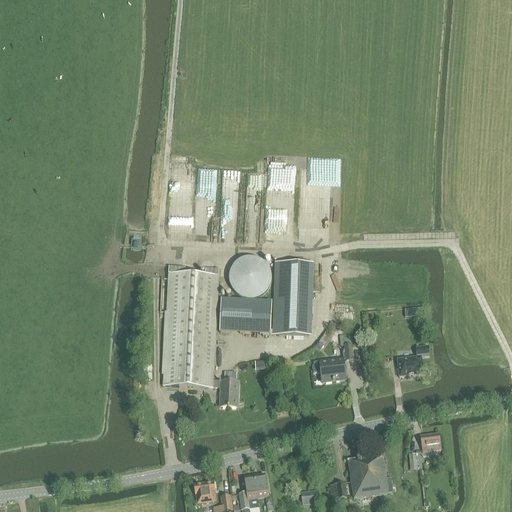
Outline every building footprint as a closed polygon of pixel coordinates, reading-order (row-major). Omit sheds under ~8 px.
[(174,196),(195,197),(195,198),(197,198),(197,210),(210,210),(210,198),(217,198),(218,165),(175,164),(174,196)] [(241,192),(241,168),(225,168),(224,206),(232,207),(232,192),(241,192)] [(262,220),(265,169),(249,168),(246,219),(262,220)] [(269,180),(289,181),(289,173),(287,173),(287,169),(269,169),(269,180)] [(326,223),(329,185),(305,184),(304,208),(311,208),(310,222),(326,223)] [(206,213),(195,214),(195,229),(206,229),(206,213)] [(181,230),(181,221),(187,221),(186,215),(170,216),(171,230),(181,230)] [(262,298),(263,297),(264,296),(266,294),(267,293),(268,292),(269,290),(270,289),(271,287),(271,285),(271,283),(272,282),(272,280),(272,278),(271,276),(271,275),(271,273),(270,271),(269,269),(268,268),(267,266),(266,265),(265,264),(263,263),(262,262),(260,261),(259,260),(257,259),(255,259),(253,259),(252,259),(250,259),(248,259),(246,259),(244,259),(243,260),(241,261),(240,262),(238,263),(237,264),(235,265),(234,266),(233,268),(232,269),(231,271),(231,273),(230,274),(230,276),(229,278),(229,280),(229,281),(230,283),(230,285),(231,287),(231,288),(232,290),(233,292),(234,293),(235,294),(236,296),(238,297),(239,298),(241,299),(243,299),(244,300),(246,300),(248,301),(250,301),(251,301),(253,301),(255,300),(257,300),(258,299),(260,299),(262,298)] [(275,264),(273,336),(309,338),(311,265),(275,264)] [(169,274),(164,387),(221,389),(220,408),(239,408),(240,384),(214,382),(219,277),(220,269),(206,268),(206,276),(185,275),(186,267),(170,267),(169,274)] [(272,304),(221,301),(220,334),(271,336),(272,304)] [(424,309),(417,310),(417,318),(418,321),(425,320),(424,309)] [(350,334),(339,336),(341,347),(345,347),(352,346),(352,345),(350,334)] [(346,352),(343,353),(343,358),(346,357),(346,362),(354,361),(352,346),(345,347),(346,352)] [(418,359),(398,361),(400,379),(424,376),(422,359),(430,358),(429,348),(416,349),(418,359)] [(258,356),(259,366),(269,365),(269,356),(258,356)] [(313,368),(313,370),(314,373),(317,375),(323,375),(324,384),(341,382),(341,381),(346,381),(344,360),(314,364),(315,366),(313,368)] [(439,435),(422,438),(424,454),(442,452),(439,435)] [(359,460),(359,461),(349,462),(354,500),(393,494),(392,480),(387,480),(384,458),(374,460),(374,458),(364,459),(359,460)] [(265,476),(256,477),(259,500),(263,500),(268,499),(265,476)] [(248,494),(241,495),(243,511),(250,510),(260,509),(259,500),(256,477),(246,479),(248,494)] [(214,483),(194,486),(197,506),(217,503),(214,483)] [(346,484),(330,487),(332,501),(348,498),(346,484)] [(310,506),(319,505),(320,505),(319,493),(302,495),(303,507),(310,506)] [(468,509),(475,500),(470,496),(463,505),(468,509)] [(232,511),(231,497),(221,498),(222,511),(232,511)]
